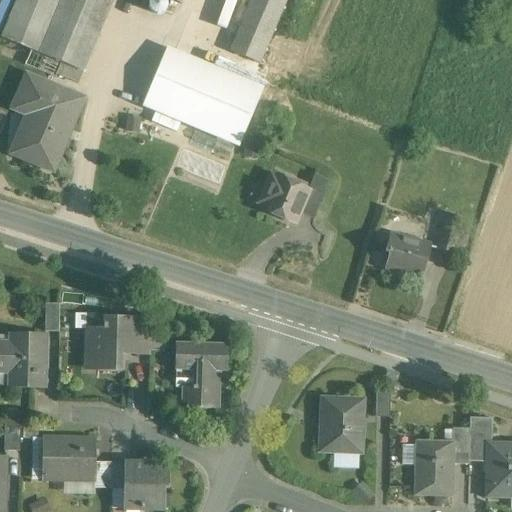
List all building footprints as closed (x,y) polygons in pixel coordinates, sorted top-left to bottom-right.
[(16,0),(0,40),(59,65),(81,75),(112,0),(16,0)] [(165,11),(165,7),(164,4),(162,1),(161,0),(150,0),(149,1),(147,4),(147,7),(147,11),(149,14),(153,16),(156,16),(160,16),(163,14),(165,11)] [(251,0),(229,52),(259,65),(286,0),(251,0)] [(260,90),(168,52),(145,107),(237,146),(260,90)] [(81,75),(59,65),(54,76),(77,85),(81,75)] [(80,101),(25,78),(12,108),(30,115),(14,155),(51,171),(80,101)] [(329,182),(315,176),(308,192),(309,193),(304,203),(318,209),(329,182)] [(308,192),(275,178),(271,187),(267,188),(265,193),(268,196),(264,206),(271,209),(269,213),(295,224),(304,203),(309,193),(308,192)] [(464,219),(448,214),(442,232),(445,233),(458,237),(464,219)] [(458,237),(445,233),(440,250),(453,254),(458,237)] [(430,247),(391,237),(386,254),(391,255),(388,270),(422,279),(430,247)] [(59,305),(45,305),(44,333),(59,333),(59,305)] [(132,319),(105,318),(105,316),(86,315),(86,316),(75,315),(75,330),(85,330),(84,355),(98,355),(97,372),(121,373),(122,348),(135,348),(135,347),(131,347),(132,330),(132,319)] [(165,327),(151,327),(151,331),(150,353),(164,353),(165,327)] [(151,331),(132,330),(131,347),(135,347),(135,348),(135,356),(150,357),(150,353),(151,331)] [(46,337),(11,336),(10,346),(0,345),(0,373),(10,373),(9,388),(44,389),(46,337)] [(228,346),(176,345),(175,372),(196,373),(196,389),(194,388),(194,390),(182,390),(181,409),(220,410),(221,366),(227,366),(228,346)] [(382,380),(398,385),(400,376),(385,371),(382,380)] [(390,395),(376,395),(375,419),(389,419),(390,395)] [(362,402),(322,401),(321,454),(361,455),(362,402)] [(491,420),(469,420),(469,430),(469,456),(468,463),(489,463),(489,447),(491,447),(491,420)] [(21,426),(5,426),(4,452),(20,452),(21,426)] [(469,430),(452,430),(452,445),(452,456),(469,456),(469,430)] [(80,440),(42,439),(41,482),(66,482),(93,482),(95,482),(96,464),(96,445),(80,445),(80,440)] [(452,445),(416,444),(415,495),(451,496),(452,456),(452,445)] [(511,447),(491,447),(489,447),(489,463),(488,496),(511,496),(511,447)] [(112,464),(96,464),(95,482),(93,482),(94,489),(111,490),(112,464)] [(124,464),(112,464),(111,490),(124,490),(124,464)] [(169,470),(142,469),(142,464),(124,464),(124,490),(123,510),(165,511),(165,489),(169,489),(169,470)]
